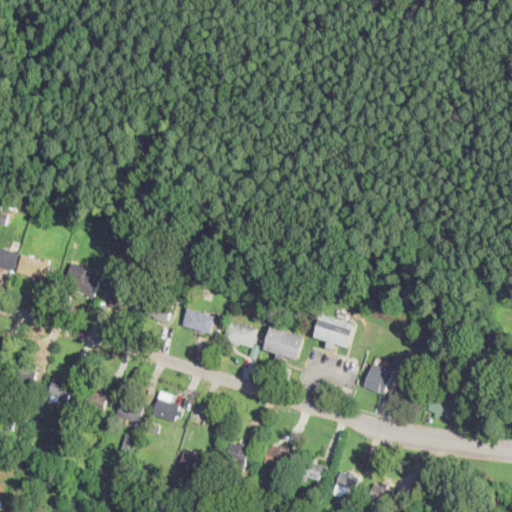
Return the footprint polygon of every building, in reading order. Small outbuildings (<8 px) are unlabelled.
[(8,222),(8,224),(0,221),(0,202),(13,207),(8,222)] [(16,270),(0,264),(0,245),(22,253),(16,270)] [(47,279),(21,271),(26,254),(53,263),(47,279)] [(96,296),(70,287),(74,277),(70,275),(74,262),(90,267),(88,274),(103,280),(96,296)] [(162,285),(160,292),(152,290),(154,283),(162,285)] [(143,293),(137,309),(126,305),(125,307),(112,303),(119,284),(143,292),(143,293)] [(170,320),(146,312),(151,295),(176,303),(170,320)] [(218,316),(213,332),(186,324),(191,308),(218,316)] [(358,324),(351,346),(339,342),(336,349),(329,346),(331,340),(318,336),(325,313),(358,324)] [(260,329),(255,346),(226,337),(231,320),(232,319),(261,328),(260,329)] [(308,337),(300,360),(287,355),(285,361),(277,359),(279,353),(267,349),(275,326),(308,337)] [(266,343),(262,355),(255,353),(259,341),(266,343)] [(420,350),(417,358),(409,355),(412,347),(420,350)] [(405,358),(402,365),(394,362),(397,355),(405,358)] [(38,375),(35,387),(16,381),(19,367),(39,372),(38,375)] [(372,371),(385,376),(386,373),(393,376),(387,392),(382,390),(381,392),(366,385),(372,371)] [(413,382),(428,388),(422,403),(408,397),(408,396),(402,393),(410,373),(415,375),(413,382)] [(75,384),(70,398),(51,392),(56,378),(75,384)] [(485,383),(484,385),(482,395),(472,393),(474,381),(485,383)] [(105,390),(104,393),(110,395),(104,413),(100,412),(101,409),(87,404),(87,403),(92,389),(98,391),(99,388),(105,390)] [(438,393),(449,398),(452,396),(456,397),(454,400),(459,402),(452,419),(444,415),(441,418),(437,416),(438,412),(431,409),(438,393)] [(181,407),(177,421),(155,415),(160,397),(182,403),(181,407)] [(142,417),(141,422),(119,414),(125,398),(146,405),(142,417)] [(163,422),(161,431),(152,430),(154,420),(163,422)] [(139,435),(133,452),(122,448),(128,432),(139,435)] [(233,442),(241,444),(242,442),(246,443),(245,445),(252,447),(246,471),(227,466),(233,442)] [(282,447),(281,451),(289,453),(285,468),(266,463),(270,447),(273,448),(274,445),(282,447)] [(211,460),(206,476),(181,468),(186,453),(186,451),(212,460),(211,460)] [(320,459),(319,463),(325,465),(321,480),(309,476),(308,482),(300,479),(301,474),(303,474),(307,459),(313,461),(314,457),(320,459)] [(354,472),(357,473),(357,475),(361,477),(357,492),(353,490),(351,497),(337,493),(343,471),(348,472),(349,470),(354,472)] [(248,484),(239,482),(240,475),(249,477),(248,484)] [(389,484),(388,487),(395,490),(388,505),(371,497),(377,483),(383,485),(384,482),(389,484)] [(283,492),(279,501),(266,496),(270,487),(283,492)] [(180,491),(178,499),(167,496),(170,488),(180,491)]
